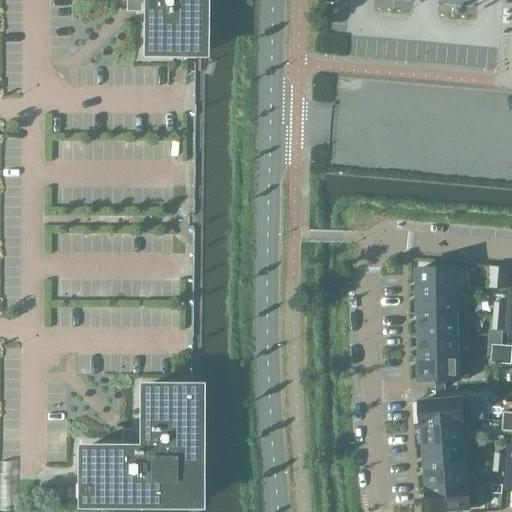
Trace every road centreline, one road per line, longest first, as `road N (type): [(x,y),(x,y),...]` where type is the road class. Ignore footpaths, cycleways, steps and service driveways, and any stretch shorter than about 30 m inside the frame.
road 1 (tertiary): [(278,511),(267,326),(273,0)]
road 2 (residential): [(511,249),(396,238),(375,247),(380,511)]
